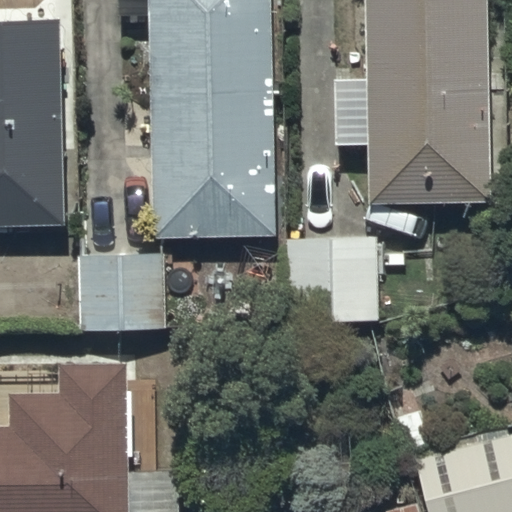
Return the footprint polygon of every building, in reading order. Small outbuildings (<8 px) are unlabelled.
[(276,234),(270,0),(115,0),(116,13),(150,12),(156,237),(276,234)] [(493,197),(484,0),(366,0),(370,80),(329,82),(332,140),(366,138),(369,202),(493,197)] [(61,18),(0,18),(0,219),(62,219),(61,18)] [(376,236),(284,239),(286,320),(379,317),(376,236)] [(164,250),(81,252),(83,327),(166,325),(164,250)] [(11,422),(0,422),(0,511),(176,511),(175,469),(131,471),(125,361),(60,365),(61,389),(10,391),(11,422)] [(511,511),(511,437),(510,429),(413,457),(428,511),(511,511)]
